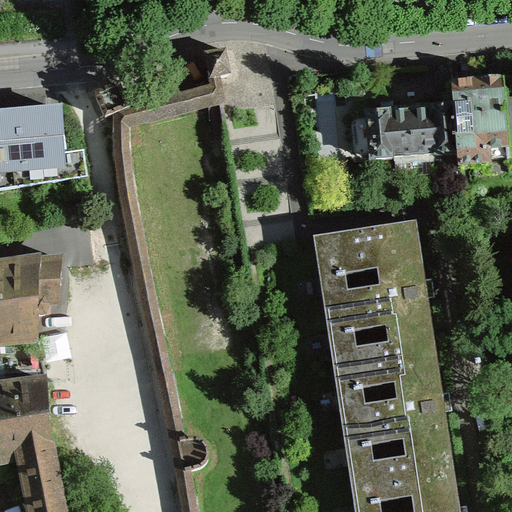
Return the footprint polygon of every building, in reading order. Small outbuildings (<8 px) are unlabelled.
[(202,57),(207,82),(214,81),(218,80),(228,78),(224,54),(210,56),(207,56),(202,57)] [(451,109),(456,157),(457,169),(485,166),(486,164),(485,152),(505,150),(501,102),(499,82),(475,83),(476,85),(462,86),(449,87),(451,109)] [(117,87),(93,97),(103,122),(115,117),(121,115),(127,112),(120,94),(117,87)] [(511,101),(508,102),(501,102),(505,150),(506,163),(511,162),(511,101)] [(456,157),(451,109),(386,116),(386,115),(370,116),(364,117),(365,123),(356,124),(353,125),(351,127),(351,130),(352,153),(353,156),(356,157),(359,158),(368,157),(369,163),(456,157)] [(0,118),(0,192),(78,181),(74,157),(63,158),(60,113),(0,118)] [(320,298),(326,337),(343,335),(343,338),(352,337),(352,335),(383,330),(386,346),(431,340),(425,295),(414,225),(311,241),(317,281),(334,278),(334,281),(343,280),(343,278),(375,273),(377,290),(320,298)] [(0,345),(35,343),(37,318),(43,318),(45,310),(43,307),(57,306),(60,262),(0,267),(0,345)] [(431,340),(386,346),(328,355),(334,394),(351,392),(352,395),(361,394),(360,392),(392,387),(395,403),(337,412),(343,451),(360,448),(360,452),(369,450),(369,448),(401,444),(403,460),(449,453),(441,406),(431,340)] [(0,463),(18,459),(18,458),(49,451),(44,383),(0,389),(0,463)] [(190,437),(184,438),(178,438),(184,472),(191,471),(199,469),(207,463),(209,457),(209,448),(205,441),(197,437),(190,437)] [(28,511),(60,511),(49,451),(18,458),(18,459),(24,489),(28,511)] [(457,511),(449,453),(403,460),(346,469),(352,508),(368,505),(369,508),(378,507),(378,505),(409,500),(411,511),(457,511)]
